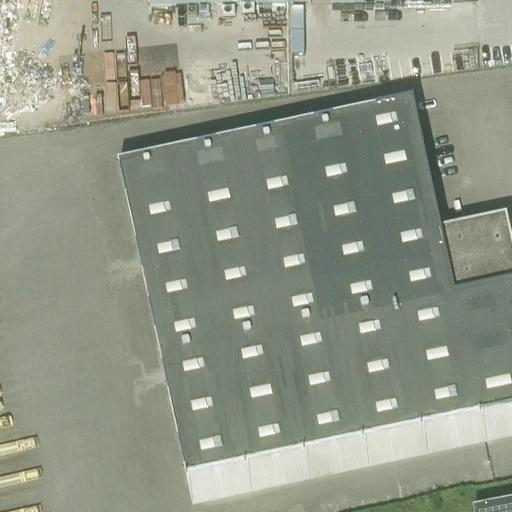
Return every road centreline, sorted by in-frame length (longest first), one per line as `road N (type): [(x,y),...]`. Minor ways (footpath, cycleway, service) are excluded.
road 1 (unknown): [(113,511),(94,470),(28,148)]
road 2 (unknown): [(511,447),(237,511)]
